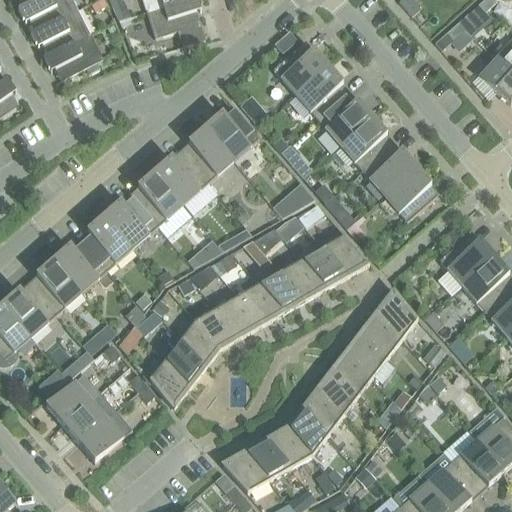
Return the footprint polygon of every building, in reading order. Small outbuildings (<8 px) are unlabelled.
[(17,0),(23,10),(42,0),(11,0),(13,2),(17,0)] [(30,24),(36,35),(78,13),(70,0),(42,0),(23,10),(18,13),(26,27),(30,24)] [(121,0),(108,0),(119,24),(130,20),(121,0)] [(142,0),(147,14),(192,0),(191,0),(142,0)] [(193,0),(192,0),(147,14),(156,42),(177,36),(182,51),(206,45),(201,28),(197,16),(202,14),(197,0),(193,0)] [(405,0),(399,6),(412,21),(423,12),(412,0),(405,0)] [(489,0),(479,9),(486,17),(498,6),(492,0),(489,0)] [(103,1),(92,7),(96,15),(107,9),(103,1)] [(470,17),(476,24),(482,19),(476,12),(470,17)] [(43,49),(48,59),(90,38),(78,13),(36,35),(31,37),(38,51),(43,49)] [(470,17),(458,27),(465,35),(477,25),(470,17)] [(446,37),(435,47),(442,55),(453,45),(465,35),(458,27),(446,37)] [(115,28),(107,32),(111,41),(119,37),(115,28)] [(290,36),(275,49),(283,58),(298,45),(290,36)] [(48,59),(44,62),(51,76),(56,74),(62,85),(85,73),(88,79),(99,73),(96,67),(104,63),(90,38),(48,59)] [(274,74),(296,99),(329,71),(314,54),(312,56),(305,47),(274,74)] [(511,48),(497,65),(511,78),(511,48)] [(511,108),(511,78),(497,65),(481,82),(511,109),(511,108)] [(296,99),(318,125),(349,98),(342,90),(344,88),(329,71),(296,99)] [(3,85),(0,87),(0,122),(20,109),(12,98),(17,95),(8,82),(3,85)] [(318,125),(340,150),(373,122),(358,105),(357,107),(349,98),(318,125)] [(259,110),(249,119),(258,129),(268,120),(259,110)] [(223,118),(206,133),(234,165),(260,143),(233,112),(224,120),(223,118)] [(340,150),(363,175),(393,149),(386,140),(388,139),(373,122),(340,150)] [(191,149),(182,157),(209,187),(234,165),(206,133),(189,147),(191,149)] [(280,141),(273,147),(282,157),(288,151),(280,141)] [(363,175),(385,201),(417,173),(402,156),(401,157),(393,149),(363,175)] [(288,151),(282,157),(303,182),(312,174),(290,150),(288,151)] [(172,162),(155,177),(183,209),(209,187),(182,157),(174,164),(172,162)] [(417,173),(385,201),(407,227),(438,200),(430,191),(432,190),(417,173)] [(140,193),(131,201),(158,231),(183,209),(155,177),(138,191),(140,193)] [(323,188),(315,195),(325,207),(334,200),(323,188)] [(334,200),(326,208),(348,233),(355,227),(356,226),(334,200)] [(121,206),(104,221),(133,253),(158,231),(131,201),(123,208),(121,206)] [(318,210),(308,216),(315,226),(325,220),(318,210)] [(89,237),(81,245),(107,276),(133,253),(104,221),(88,236),(89,237)] [(288,227),(277,236),(288,250),(299,241),(288,227)] [(355,227),(348,233),(356,243),(363,237),(355,227)] [(454,252),(466,241),(456,230),(444,241),(454,252)] [(274,235),(264,242),(269,249),(279,242),(274,235)] [(440,264),(462,290),(495,262),(480,245),(479,247),(471,238),(466,241),(454,252),(440,264)] [(233,240),(218,249),(223,255),(238,247),(233,240)] [(345,240),(323,252),(347,281),(370,268),(345,240)] [(71,250),(54,265),(82,298),(107,276),(81,245),(72,252),(71,250)] [(255,247),(246,254),(256,265),(264,258),(255,247)] [(323,252),(301,264),(326,293),(347,281),(323,252)] [(195,253),(184,262),(196,274),(206,266),(195,253)] [(232,258),(221,265),(228,276),(239,270),(232,258)] [(462,290),(485,316),(511,291),(511,285),(508,280),(509,279),(495,262),(462,290)] [(301,264),(280,277),(305,305),(326,293),(301,264)] [(38,281),(30,289),(57,320),(82,298),(54,265),(37,280),(38,281)] [(211,270),(191,282),(202,295),(220,280),(211,270)] [(169,274),(159,280),(164,289),(174,283),(169,274)] [(404,276),(393,286),(398,291),(403,296),(414,287),(404,276)] [(280,277),(259,289),(284,317),(305,305),(280,277)] [(189,283),(178,289),(185,300),(196,294),(189,283)] [(20,295),(3,309),(31,342),(57,320),(30,289),(21,296),(20,295)] [(259,289),(238,301),(263,330),(284,317),(259,289)] [(511,291),(485,316),(507,341),(511,336),(511,291)] [(394,296),(378,316),(403,344),(419,324),(394,296)] [(145,297),(136,305),(143,314),(152,305),(145,297)] [(238,301),(216,313),(241,342),(263,330),(238,301)] [(162,305),(154,315),(163,322),(171,312),(162,305)] [(0,369),(1,370),(4,370),(6,369),(9,368),(11,367),(12,365),(14,363),(15,361),(15,358),(15,356),(31,342),(3,309),(0,312),(0,369)] [(136,309),(125,319),(135,331),(136,331),(145,319),(136,309)] [(216,313),(195,325),(220,354),(241,342),(216,313)] [(378,316),(363,335),(388,364),(403,344),(378,316)] [(433,316),(426,322),(436,334),(443,328),(433,316)] [(146,323),(138,330),(141,333),(147,340),(155,333),(147,324),(146,323)] [(195,325),(180,344),(205,373),(220,354),(195,325)] [(116,338),(108,328),(82,349),(91,360),(116,338)] [(135,331),(119,351),(127,360),(143,339),(140,335),(136,331),(135,331)] [(363,335),(348,355),(373,384),(388,364),(363,335)] [(174,352),(165,364),(190,392),(190,393),(205,373),(180,344),(175,338),(168,345),(174,352)] [(455,344),(450,349),(458,357),(463,353),(455,344)] [(112,348),(103,356),(113,367),(121,359),(116,354),(112,348)] [(435,349),(425,362),(434,370),(444,357),(435,349)] [(348,355),(333,374),(358,403),(373,384),(348,355)] [(190,393),(165,364),(149,385),(174,413),(190,393)] [(72,368),(62,377),(69,385),(79,377),(72,368)] [(58,374),(52,380),(60,389),(66,384),(58,374)] [(333,374),(318,394),(343,422),(358,403),(333,374)] [(441,377),(428,388),(430,391),(439,400),(441,402),(454,391),(441,377)] [(46,411),(63,430),(101,397),(84,378),(46,411)] [(129,386),(139,396),(147,389),(138,378),(129,386)] [(415,379),(409,387),(416,393),(422,385),(415,379)] [(492,384),(486,389),(493,397),(499,392),(492,384)] [(147,389),(139,396),(148,407),(156,399),(147,389)] [(430,391),(420,400),(428,409),(439,400),(430,391)] [(318,394),(303,413),(328,442),(343,422),(318,394)] [(403,395),(394,407),(400,414),(410,401),(403,395)] [(63,430),(79,449),(117,415),(101,397),(63,430)] [(303,413),(288,432),(302,449),(313,461),(328,442),(303,413)] [(117,415),(79,449),(95,467),(133,434),(117,415)] [(385,415),(376,423),(383,432),(393,424),(385,415)] [(511,432),(503,422),(477,444),(505,477),(511,470),(511,432)] [(288,432),(267,444),(292,473),(313,461),(302,449),(288,432)] [(394,438),(388,444),(397,454),(403,448),(394,438)] [(267,444),(246,457),(270,485),(292,473),(267,444)] [(477,444),(452,466),(479,497),(487,490),(489,491),(505,477),(477,444)] [(270,485),(246,457),(223,469),(248,498),(270,485)] [(444,457),(418,479),(447,511),(464,511),(472,506),(470,504),(479,497),(452,466),(444,457)] [(373,465),(366,470),(375,480),(382,475),(373,465)] [(342,482),(333,472),(328,477),(336,487),(342,482)] [(366,473),(356,482),(366,492),(375,483),(366,473)] [(326,479),(317,485),(326,498),(334,492),(326,479)] [(447,511),(418,479),(393,501),(401,510),(402,511),(447,511)] [(226,497),(235,507),(243,500),(234,489),(226,497)] [(0,511),(8,511),(14,507),(0,491),(0,511)] [(308,493),(289,508),(291,511),(306,511),(309,510),(316,505),(317,504),(308,493)] [(343,496),(316,511),(338,511),(349,506),(343,496)] [(243,500),(235,507),(239,511),(250,511),(253,510),(243,500)]
